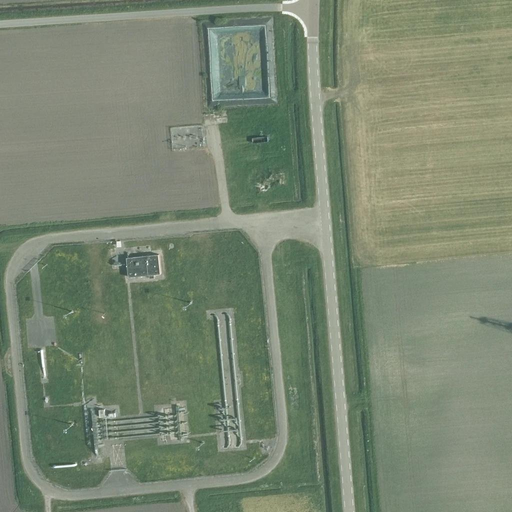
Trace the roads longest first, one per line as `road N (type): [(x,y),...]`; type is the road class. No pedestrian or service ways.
road 1 (tertiary): [(349,511),(313,6)]
road 2 (unclassified): [(313,6),(0,24)]
